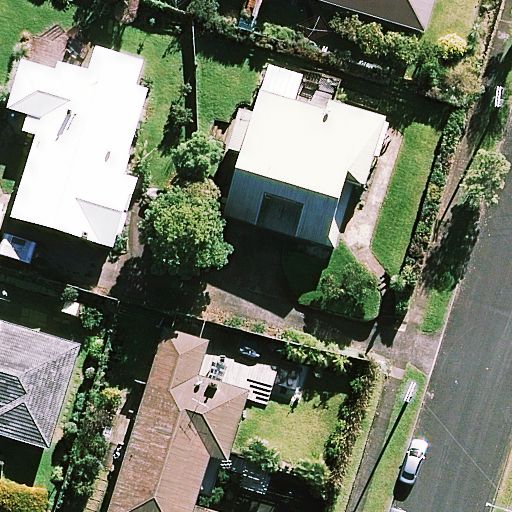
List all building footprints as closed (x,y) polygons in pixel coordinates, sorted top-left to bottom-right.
[(297,0),(425,36),(435,0),(297,0)] [(134,185),(122,181),(148,96),(136,92),(143,70),(95,55),(87,82),(24,63),(9,114),(30,120),(25,137),(38,141),(14,224),(114,255),(134,185)] [(257,120),(241,115),(215,197),(231,202),(226,220),(328,252),(347,191),(365,197),(386,129),(328,110),(334,93),(272,74),(257,120)] [(80,353),(0,328),(0,438),(49,454),(80,353)] [(208,347),(166,335),(112,511),(202,511),(197,510),(211,463),(228,468),(259,363),(208,347)]
